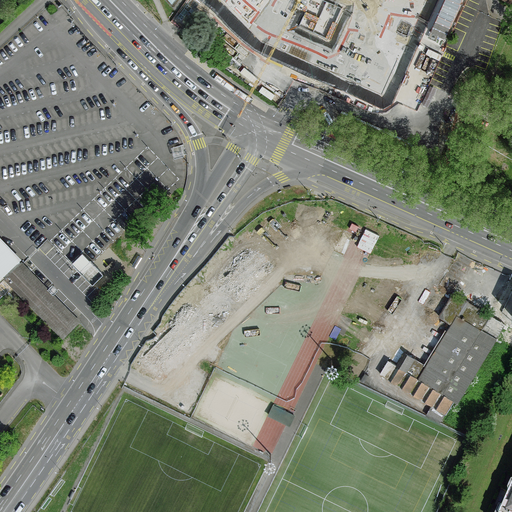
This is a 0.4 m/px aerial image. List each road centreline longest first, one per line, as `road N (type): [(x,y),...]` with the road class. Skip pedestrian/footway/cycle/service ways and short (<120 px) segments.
road 1 (tertiary): [(5,511),(180,249)]
road 2 (unknown): [(511,333),(270,229)]
road 3 (tertiary): [(106,3),(197,138),(203,170),(196,214)]
road 4 (primary): [(511,246),(335,166)]
road 5 (unknown): [(139,114),(152,137),(140,151),(0,190)]
road 6 (primary): [(249,124),(185,79),(106,3)]
road 7 (tertiary): [(180,249),(271,182),(335,166)]
road 8 (unknown): [(0,116),(111,86),(139,114)]
road 9 (tertiary): [(180,249),(267,134)]
road 10 (unknown): [(0,151),(139,114)]
